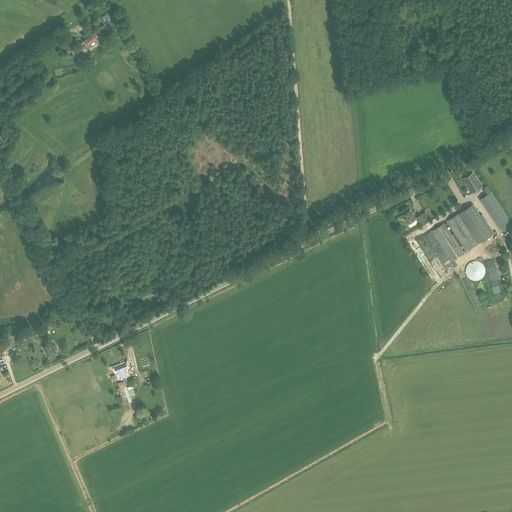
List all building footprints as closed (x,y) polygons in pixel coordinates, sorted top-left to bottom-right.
[(98,29),(105,37),(116,29),(109,20),(105,15),(100,19),(104,23),(98,29)] [(84,45),(88,51),(103,39),(96,30),(94,32),(85,39),(88,42),(84,45)] [(57,46),(70,53),(73,46),(60,40),(57,46)] [(463,178),(465,182),(472,193),(482,186),(475,175),(475,176),(473,172),(463,178)] [(447,221),(466,251),(493,233),(473,204),(447,221)] [(501,229),(511,224),(507,216),(508,216),(503,207),(492,213),(501,229)] [(402,215),(408,224),(416,219),(409,210),(402,215)] [(425,220),(421,214),(416,217),(421,224),(425,220)] [(432,231),(452,261),(464,252),(444,223),(432,231)] [(425,250),(429,248),(425,237),(421,239),(425,250)] [(466,272),(470,279),(474,280),(477,280),(482,278),(485,270),(481,262),(472,261),(469,263),(466,272)] [(492,288),(495,300),(500,298),(497,287),(492,288)] [(472,296),(477,307),(481,305),(476,294),(472,296)] [(20,335),(22,341),(37,336),(34,330),(20,335)] [(0,340),(0,349),(0,351),(12,346),(9,338),(0,340)] [(43,346),(47,355),(54,352),(54,351),(57,350),(55,344),(51,346),(50,343),(43,346)] [(114,367),(116,371),(117,370),(119,377),(127,374),(124,367),(127,366),(126,362),(114,367)] [(133,401),(127,386),(119,389),(125,404),(133,401)]
